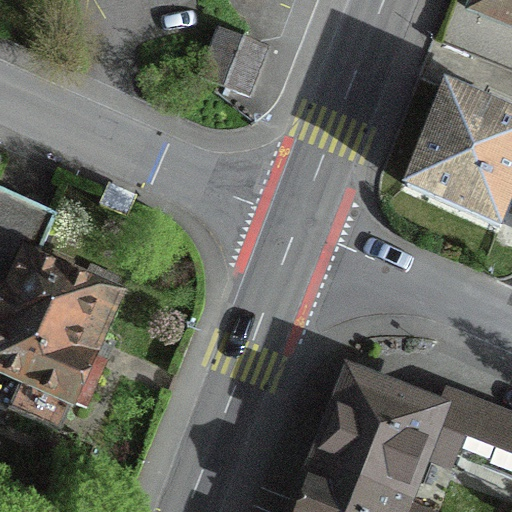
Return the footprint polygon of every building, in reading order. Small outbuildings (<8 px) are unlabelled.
[(511,0),(480,0),(475,14),(511,28),(511,0)] [(201,78),(217,84),(232,90),(251,42),(220,29),(201,78)] [(407,186),(500,228),(511,195),(511,116),(446,87),(407,186)] [(110,188),(102,207),(130,219),(138,201),(110,188)] [(0,370),(23,381),(10,410),(60,432),(73,403),(86,409),(106,366),(91,360),(118,297),(37,261),(57,216),(46,211),(0,190),(0,370)] [(426,443),(438,411),(350,377),(316,465),(404,499),(426,443)] [(438,411),(426,443),(511,475),(511,416),(445,391),(438,411)] [(399,511),(404,499),(316,465),(297,511),(399,511)]
